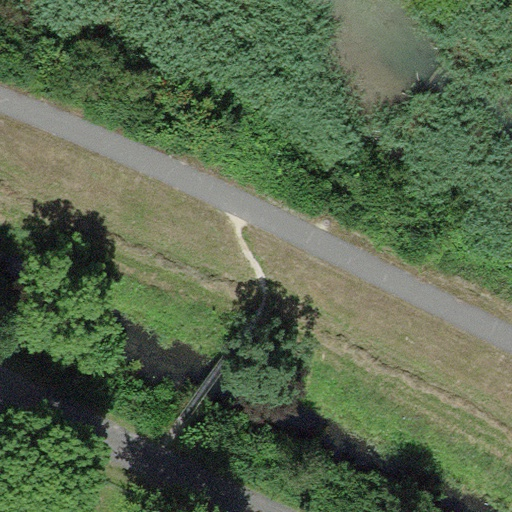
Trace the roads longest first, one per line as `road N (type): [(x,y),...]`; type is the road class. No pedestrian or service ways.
road 1 (track): [(0,94),(511,337)]
road 2 (track): [(257,511),(0,386)]
